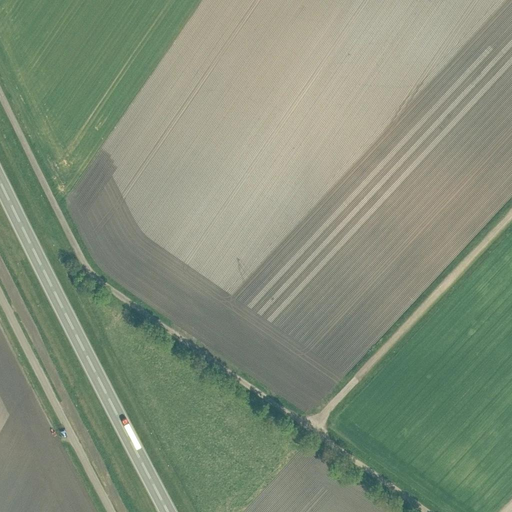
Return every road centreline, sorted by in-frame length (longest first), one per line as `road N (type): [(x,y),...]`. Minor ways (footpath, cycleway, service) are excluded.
road 1 (unclassified): [(428,511),(86,270)]
road 2 (trunk): [(168,511),(0,184)]
road 3 (track): [(309,428),(511,214)]
road 4 (unclassified): [(111,511),(0,294)]
road 5 (track): [(86,270),(0,93)]
